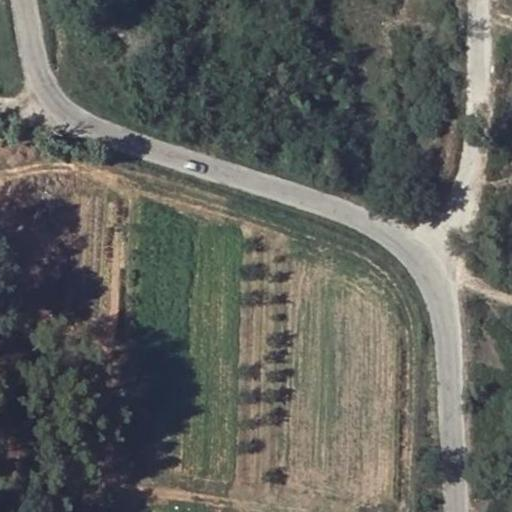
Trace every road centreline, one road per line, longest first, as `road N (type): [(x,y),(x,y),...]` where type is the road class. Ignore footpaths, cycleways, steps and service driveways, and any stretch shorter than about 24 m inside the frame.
road 1 (unclassified): [(15,0),(34,72),(61,113),(103,139),(383,225),(418,247),(442,276)]
road 2 (unclassified): [(476,0),(442,276)]
road 3 (residential): [(442,276),(460,511)]
